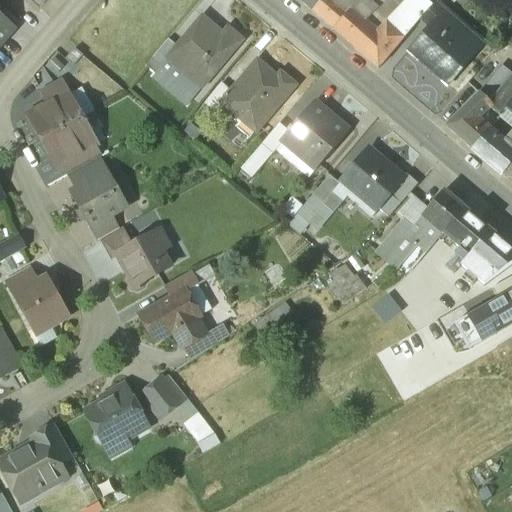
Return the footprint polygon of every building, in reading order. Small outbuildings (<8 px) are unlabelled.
[(315,0),(307,8),(311,12),(322,0),(315,0)] [(322,0),(311,12),(333,31),(347,16),(337,7),(329,0),(322,0)] [(424,0),(362,0),(347,15),(347,16),(333,31),(378,69),(397,45),(397,46),(417,22),(419,20),(432,7),(424,0)] [(344,0),(337,7),(347,16),(347,15),(362,0),(344,0)] [(432,7),(419,20),(428,28),(443,12),(434,5),(432,7)] [(428,28),(407,53),(447,87),(469,61),(464,57),(477,41),(443,12),(428,28)] [(0,42),(12,29),(0,18),(0,42)] [(221,35),(200,18),(176,47),(166,59),(166,60),(193,82),(197,77),(205,85),(241,41),(227,29),(221,35)] [(167,40),(150,59),(160,68),(166,60),(166,59),(176,47),(167,40)] [(74,49),(65,59),(73,67),(82,56),(74,49)] [(150,59),(144,67),(153,75),(160,68),(150,59)] [(193,82),(166,60),(160,68),(153,75),(151,78),(186,107),(205,85),(197,77),(193,82)] [(277,78),(257,61),(229,93),(219,105),(221,106),(241,123),(245,118),(259,129),(295,87),(280,74),(277,78)] [(511,77),(500,68),(480,96),(492,107),(489,109),(498,117),(504,110),(511,98),(511,77)] [(70,95),(63,82),(42,94),(48,105),(64,96),(65,97),(70,95)] [(220,85),(203,105),(215,114),(221,106),(219,105),(229,93),(220,85)] [(479,94),(445,128),(471,150),(487,132),(488,130),(477,120),(489,109),(492,107),(480,96),(479,94)] [(48,105),(27,117),(42,142),(79,121),(77,119),(79,113),(75,107),(70,106),(65,97),(64,96),(48,105)] [(348,132),(313,103),(288,133),(280,142),(281,143),(303,161),(306,158),(318,168),(348,132)] [(79,121),(42,142),(56,168),(63,165),(93,148),(88,137),(89,132),(86,126),(80,124),(79,121)] [(278,125),(231,181),(242,190),(281,143),(280,142),(288,133),(278,125)] [(488,130),(487,132),(493,138),(498,132),(492,126),(488,130)] [(471,150),(470,151),(470,152),(500,177),(502,176),(511,163),(511,146),(506,141),(500,147),(496,144),(497,142),(493,138),(487,132),(471,150)] [(93,148),(63,165),(69,176),(99,159),(100,158),(94,147),(93,148)] [(403,179),(369,150),(342,180),(375,208),(386,194),(390,198),(405,181),(403,179)] [(99,159),(69,176),(77,191),(107,174),(99,159)] [(511,163),(502,176),(511,184),(511,163)] [(77,191),(71,194),(91,229),(110,218),(121,212),(113,196),(118,193),(107,174),(77,191)] [(405,181),(390,198),(399,206),(417,186),(406,176),(403,179),(405,181)] [(328,177),(287,227),(299,237),(308,226),(317,234),(350,195),(328,177)] [(427,210),(417,222),(426,230),(430,225),(442,235),(463,210),(443,192),(427,210)] [(413,198),(396,217),(402,222),(411,229),(417,222),(427,210),(413,198)] [(442,235),(449,241),(469,258),(490,234),(463,210),(442,235)] [(110,218),(91,229),(98,242),(99,241),(117,231),(110,218)] [(373,256),(394,274),(417,247),(426,254),(442,235),(430,225),(426,230),(417,222),(411,229),(402,222),(373,256)] [(117,231),(99,241),(111,261),(117,257),(117,256),(132,248),(122,229),(117,231)] [(132,248),(117,256),(117,257),(129,278),(127,283),(130,289),(137,292),(142,288),(144,282),(169,268),(160,253),(167,249),(158,233),(132,248)] [(461,268),(479,282),(483,285),(511,263),(511,252),(490,234),(469,258),(461,268)] [(16,237),(0,246),(0,263),(23,250),(16,237)] [(6,275),(14,270),(9,260),(0,265),(6,275)] [(345,304),(366,289),(348,262),(326,278),(345,304)] [(30,269),(5,283),(14,299),(38,285),(30,269)] [(189,274),(164,287),(171,299),(184,291),(185,293),(197,287),(189,274)] [(511,278),(491,290),(497,300),(454,325),(469,351),(511,325),(511,278)] [(38,285),(14,299),(32,331),(47,323),(49,328),(66,318),(45,281),(38,285)] [(185,293),(184,291),(171,299),(140,317),(155,343),(172,333),(182,349),(204,336),(195,320),(199,318),(185,293)] [(18,363),(1,332),(0,332),(0,364),(4,371),(18,363)] [(181,403),(161,380),(140,397),(160,421),(181,403)] [(123,388),(113,394),(114,397),(86,413),(97,433),(96,433),(94,439),(97,444),(102,445),(103,445),(104,446),(120,437),(122,441),(146,428),(123,388)] [(54,427),(29,441),(33,448),(35,447),(48,469),(57,464),(58,465),(72,458),(54,427)] [(48,469),(35,447),(33,448),(12,459),(10,456),(0,461),(0,468),(7,481),(15,476),(26,495),(37,489),(39,494),(66,479),(58,465),(57,464),(48,469)] [(10,511),(1,495),(0,496),(0,511),(10,511)]
